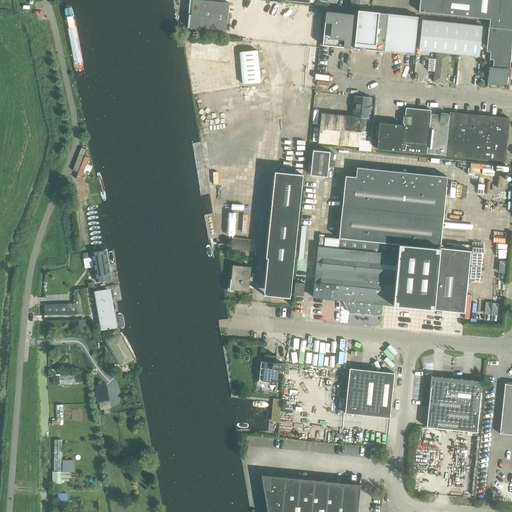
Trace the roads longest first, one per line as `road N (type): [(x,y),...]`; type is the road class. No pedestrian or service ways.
road 1 (unknown): [(227,320),(264,324),(264,223),(278,98),(266,42),(245,19)]
road 2 (unclassified): [(479,511),(396,504),(411,339)]
road 3 (unclassified): [(511,103),(345,85)]
road 4 (unclassified): [(264,324),(411,339)]
